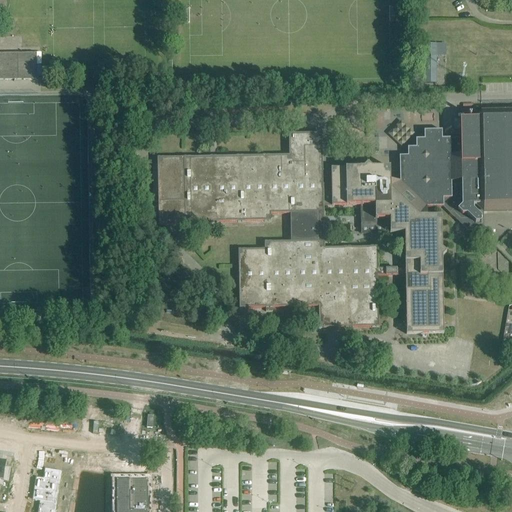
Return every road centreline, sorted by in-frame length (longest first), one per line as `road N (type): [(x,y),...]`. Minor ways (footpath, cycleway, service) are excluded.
road 1 (tertiary): [(357,418),(117,376),(0,366)]
road 2 (residential): [(165,511),(169,451),(30,439)]
road 3 (tertiary): [(357,418),(511,451)]
road 4 (tertiary): [(511,436),(378,414),(357,418)]
